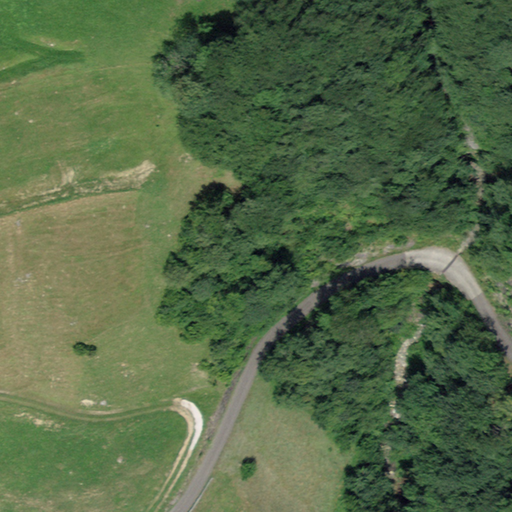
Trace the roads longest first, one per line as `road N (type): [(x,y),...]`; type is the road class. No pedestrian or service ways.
road 1 (track): [(511,348),(465,279),(439,261),(356,271),(309,293),(282,317),(256,359),(179,511)]
road 2 (track): [(152,511),(191,443),(189,408),(102,416),(0,394)]
